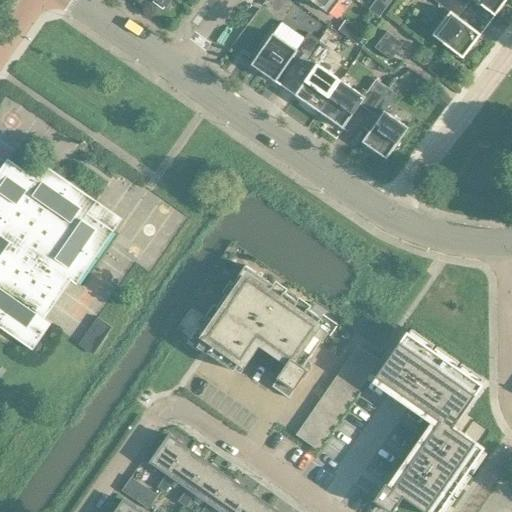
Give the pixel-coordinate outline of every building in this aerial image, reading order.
[(311,0),(330,14),(338,4),(334,1),(334,0),(311,0)] [(392,0),(376,0),(373,4),(383,12),(392,0)] [(465,8),(454,0),(434,0),(451,12),(433,35),(463,58),(482,34),(458,16),(465,8)] [(454,0),(465,8),(470,0),(474,0),(496,16),(507,0),(454,0)] [(359,45),(366,34),(346,20),(339,31),(359,45)] [(402,44),(387,32),(375,47),(391,59),(402,44)] [(273,34),(251,65),(276,82),(293,58),(302,64),(319,40),(308,33),(296,50),(273,34)] [(319,40),(302,64),(312,71),(295,95),(319,111),(341,80),(318,64),(329,47),(319,40)] [(364,97),(341,80),(319,111),(343,129),(360,104),(370,111),(387,87),(376,80),(364,97)] [(387,87),(370,111),(379,118),(362,142),(387,159),(409,128),(385,111),(397,94),(387,87)] [(445,108),(451,100),(441,92),(435,100),(445,108)] [(0,326),(32,349),(51,322),(45,318),(71,280),(76,284),(114,230),(90,213),(98,201),(44,164),(34,177),(8,159),(0,170),(0,326)] [(304,366),(333,325),(246,265),(193,342),(235,371),(242,360),(248,363),(260,345),(287,364),(272,386),(289,397),(309,369),(304,366)] [(94,315),(79,340),(94,349),(109,324),(94,315)] [(377,376),(374,382),(432,422),(389,484),(387,482),(375,500),(392,511),(393,511),(405,496),(427,511),(440,511),(485,448),(455,427),(484,385),(408,332),(377,376)] [(358,346),(346,362),(296,434),(318,449),(380,361),(358,346)] [(173,478),(192,451),(170,436),(171,436),(170,435),(151,461),(167,473),(158,486),(167,492),(176,479),(173,478)] [(212,466),(192,451),(173,478),(176,479),(187,487),(178,500),(187,506),(196,494),(194,492),(212,466)] [(232,480),(212,466),(194,492),(196,494),(208,502),(201,511),(213,511),(216,508),(214,506),(232,480)] [(240,511),(253,494),(232,480),(214,506),(216,508),(222,511),(240,511)] [(271,511),(274,509),(253,494),(240,511),(271,511)] [(141,511),(124,500),(123,501),(124,501),(116,511),(141,511)]
